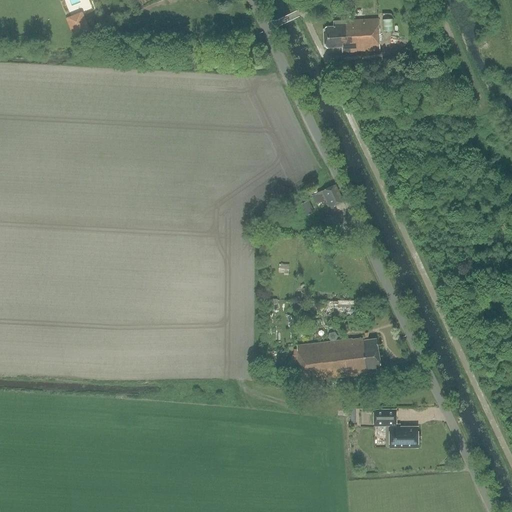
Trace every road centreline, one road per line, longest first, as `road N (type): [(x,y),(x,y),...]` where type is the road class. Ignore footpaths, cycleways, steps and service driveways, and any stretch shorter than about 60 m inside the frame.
road 1 (tertiary): [(493,511),(267,28)]
road 2 (residential): [(511,464),(304,10)]
